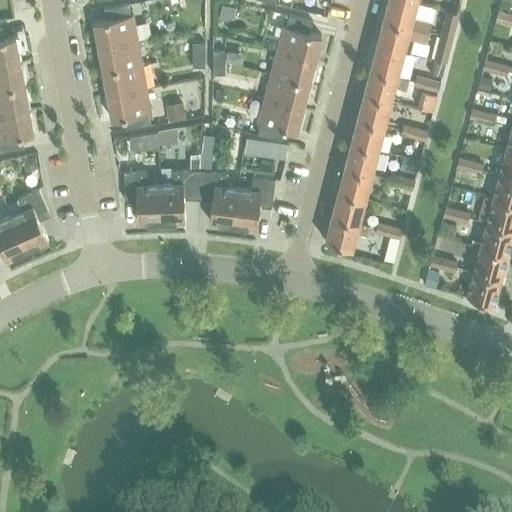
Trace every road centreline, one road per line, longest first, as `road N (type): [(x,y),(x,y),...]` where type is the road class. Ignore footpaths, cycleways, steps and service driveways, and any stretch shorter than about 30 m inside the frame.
road 1 (residential): [(291,281),(362,0)]
road 2 (residential): [(95,270),(48,0)]
road 3 (residential): [(291,281),(511,348)]
road 4 (residential): [(95,270),(199,266),(291,281)]
